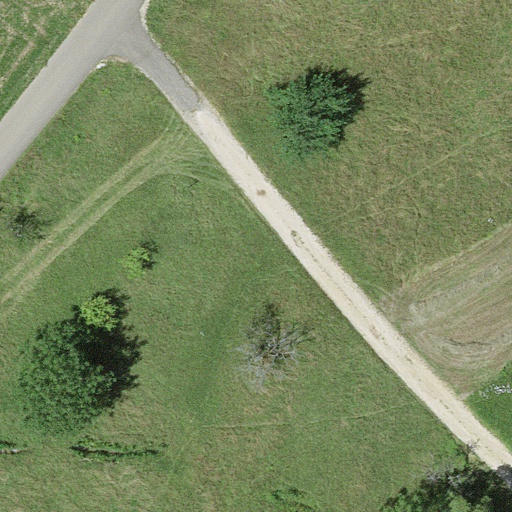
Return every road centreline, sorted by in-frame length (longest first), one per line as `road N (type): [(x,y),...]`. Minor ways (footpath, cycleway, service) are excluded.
road 1 (track): [(98,30),(252,157),(511,466)]
road 2 (tertiary): [(117,0),(0,154)]
